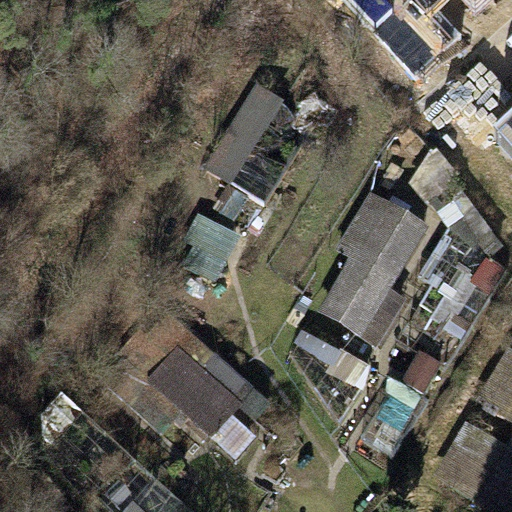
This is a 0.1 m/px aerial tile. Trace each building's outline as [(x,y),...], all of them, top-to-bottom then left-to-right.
[(352,0),(430,74),(473,29),(442,0),(352,0)] [(217,175),(282,198),(314,109),(248,86),(217,175)] [(386,191),(316,304),(385,348),(416,299),(398,288),(438,224),(386,191)] [(155,386),(224,440),(266,387),(197,333),(155,386)] [(484,410),(444,475),(505,511),(511,511),(511,356),(480,408),(484,410)]
